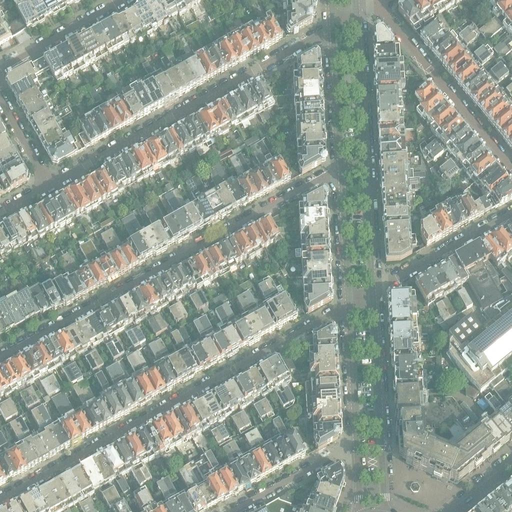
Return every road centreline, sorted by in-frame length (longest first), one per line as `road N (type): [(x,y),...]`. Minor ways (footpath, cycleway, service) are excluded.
road 1 (residential): [(348,306),(0,501)]
road 2 (residential): [(0,357),(341,171)]
road 3 (residential): [(333,26),(48,187)]
road 4 (residential): [(384,511),(374,293)]
road 5 (residential): [(375,2),(511,168)]
road 6 (residential): [(511,212),(374,293)]
road 7 (residential): [(368,170),(356,13)]
road 8 (residential): [(333,26),(341,171)]
road 9 (residential): [(348,306),(357,449)]
road 10 (residential): [(124,0),(0,69)]
road 11 (residential): [(232,511),(357,449)]
road 12 (residential): [(341,171),(348,306)]
road 13 (residential): [(374,293),(368,170)]
